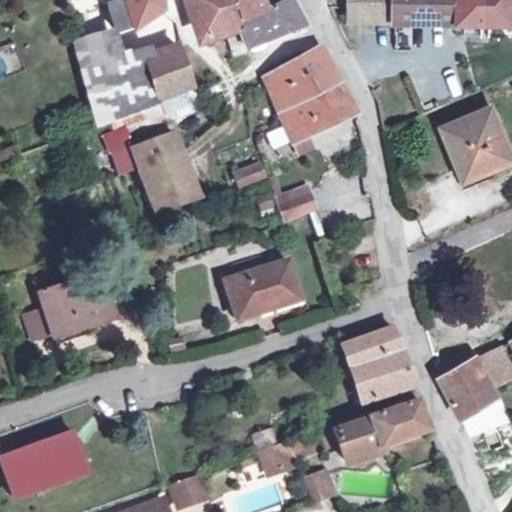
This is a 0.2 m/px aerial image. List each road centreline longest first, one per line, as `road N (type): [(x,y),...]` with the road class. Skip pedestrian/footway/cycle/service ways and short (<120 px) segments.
road 1 (residential): [(406,306),(0,417)]
road 2 (residential): [(406,306),(365,106),(309,0)]
road 3 (residential): [(488,511),(406,306)]
